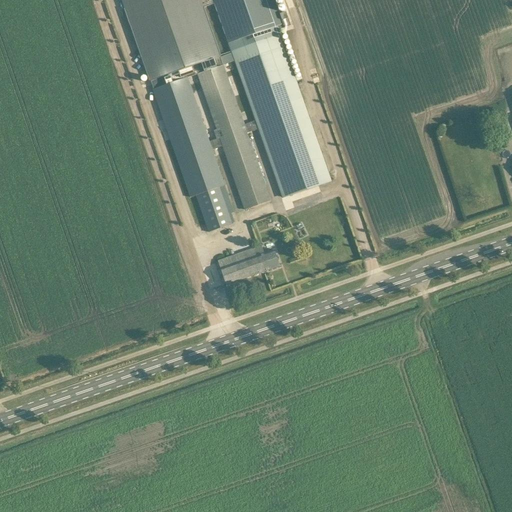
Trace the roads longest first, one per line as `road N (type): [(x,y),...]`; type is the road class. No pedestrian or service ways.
road 1 (primary): [(0,423),(511,243)]
road 2 (track): [(186,241),(99,0)]
